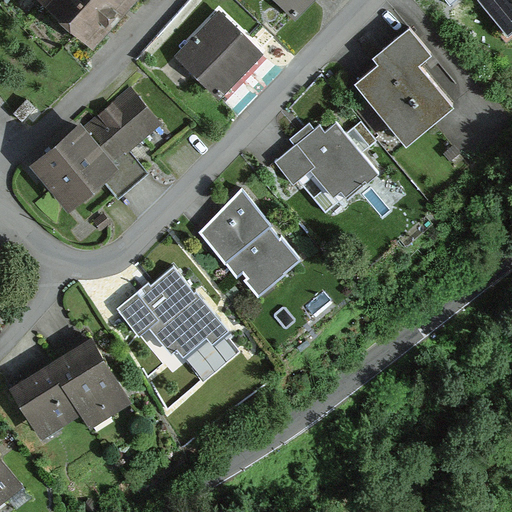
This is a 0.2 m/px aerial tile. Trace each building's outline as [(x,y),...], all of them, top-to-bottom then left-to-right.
[(35,0),(87,49),(133,0),(35,0)] [(274,0),(294,20),(313,0),(274,0)] [(511,0),(474,0),(505,40),(511,34),(511,0)] [(260,56),(216,11),(170,55),(214,101),(260,56)] [(377,68),(352,87),(399,147),(447,110),(415,70),(429,59),(408,32),(371,61),(377,68)] [(131,91),(82,130),(109,164),(158,125),(131,91)] [(320,128),(273,163),(291,187),(309,173),(330,200),(339,193),(345,200),(364,185),(366,187),(377,178),(336,125),(324,134),(320,128)] [(78,126),(36,159),(70,202),(112,168),(109,164),(82,130),(78,126)] [(239,193),(206,230),(240,272),(248,266),(254,274),(252,276),(265,291),(298,264),(278,240),(239,193)] [(153,280),(120,306),(142,332),(155,322),(176,348),(183,343),(190,352),(213,333),(218,340),(237,325),(204,286),(199,290),(178,265),(156,283),(153,280)] [(97,332),(55,358),(88,409),(96,423),(137,397),(97,332)] [(15,383),(47,434),(88,409),(55,358),(15,383)] [(0,502),(28,482),(0,445),(0,502)]
